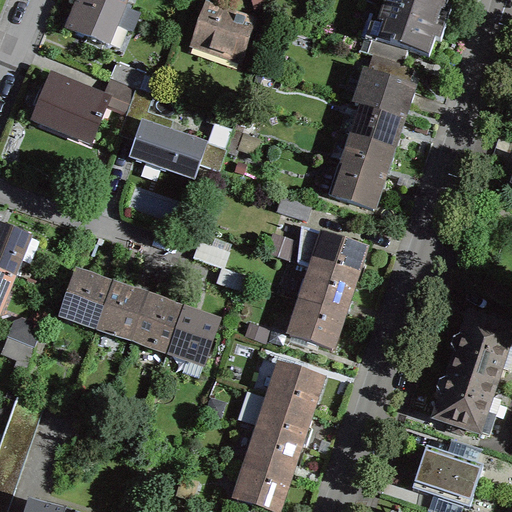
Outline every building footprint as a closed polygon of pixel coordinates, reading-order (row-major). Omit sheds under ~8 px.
[(104,44),(113,24),(120,5),(108,0),(82,0),(74,21),(70,30),(104,44)] [(385,0),(368,54),(373,56),(404,66),(408,52),(429,59),(431,55),(435,41),(441,42),(452,10),(446,8),(448,0),(385,0)] [(131,31),(139,13),(120,5),(113,24),(131,31)] [(219,9),(206,5),(194,39),(244,57),(256,22),(219,9)] [(414,72),(415,70),(404,66),(373,56),(368,73),(366,72),(355,105),(362,107),(403,121),(406,113),(409,105),(411,106),(415,94),(413,93),(414,88),(409,86),(414,72)] [(146,75),(118,64),(112,80),(137,90),(140,91),(146,75)] [(94,138),(109,103),(50,79),(38,107),(35,114),(94,138)] [(112,80),(105,96),(131,107),(137,90),(112,80)] [(137,90),(131,107),(125,123),(140,127),(140,128),(141,129),(139,137),(132,158),(154,165),(194,179),(199,165),(219,172),(226,153),(168,133),(172,123),(146,114),(153,95),(140,91),(137,90)] [(362,107),(353,136),(394,150),(396,144),(403,121),(362,107)] [(234,131),(226,153),(236,156),(244,134),(234,131)] [(353,136),(343,167),(384,180),(386,172),(389,165),(391,166),(395,154),(393,153),(394,150),(353,136)] [(384,180),(343,167),(340,166),(330,196),(374,211),(377,202),(384,180)] [(307,222),(312,207),(282,197),(277,212),(307,222)] [(37,241),(0,225),(0,271),(10,276),(17,259),(30,264),(39,245),(37,241)] [(366,249),(323,234),(312,269),(355,283),(359,272),(366,249)] [(195,259),(224,269),(229,254),(200,244),(195,259)] [(271,244),(268,254),(288,261),(292,251),(271,244)] [(251,279),(224,269),(219,283),(246,293),(251,279)] [(301,302),(344,316),(347,307),(355,283),(312,269),(301,302)] [(0,299),(10,276),(0,271),(0,299)] [(78,316),(76,322),(97,329),(112,286),(89,278),(76,273),(63,311),(78,316)] [(478,291),(507,307),(511,297),(511,292),(486,278),(478,291)] [(97,329),(133,342),(148,298),(123,289),(112,286),(97,329)] [(148,298),(133,342),(153,349),(154,347),(156,348),(158,344),(170,348),(183,310),(156,301),(148,298)] [(344,316),(301,302),(290,336),(333,350),(334,345),(344,316)] [(204,367),(220,323),(192,313),(183,310),(170,348),(168,354),(204,367)] [(452,371),(495,386),(511,333),(511,330),(470,317),(463,337),(461,336),(454,340),(451,348),(455,355),(457,356),(454,364),(452,371)] [(9,338),(34,348),(41,328),(22,320),(15,323),(9,338)] [(28,365),(34,348),(9,338),(2,355),(28,365)] [(323,379),(280,364),(269,399),(312,413),(315,404),(323,379)] [(495,418),(485,415),(495,386),(452,371),(449,379),(447,378),(439,382),(437,390),(441,398),(443,398),(438,412),(436,419),(489,436),(495,418)] [(8,511),(46,402),(19,392),(0,446),(0,511),(8,511)] [(312,413),(269,399),(258,432),(301,446),(304,437),(312,413)] [(301,446),(258,432),(247,466),(290,480),(292,471),(301,446)] [(452,439),(448,452),(479,462),(483,449),(452,439)] [(448,452),(427,445),(420,465),(477,484),(483,464),(479,462),(448,452)] [(477,484),(420,465),(413,487),(434,494),(465,504),(470,506),(477,484)] [(290,480),(247,466),(235,500),(271,511),(278,511),(281,506),(290,480)] [(434,511),(462,511),(465,504),(434,494),(428,510),(434,511)] [(67,511),(29,501),(25,511),(67,511)]
